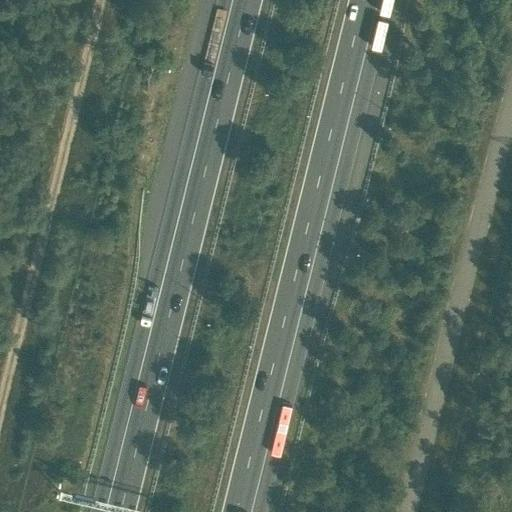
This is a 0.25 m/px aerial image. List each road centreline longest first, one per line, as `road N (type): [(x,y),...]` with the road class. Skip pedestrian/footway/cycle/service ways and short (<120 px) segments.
road 1 (motorway): [(246,0),(119,511)]
road 2 (motorway): [(236,511),(362,0)]
road 3 (unclassified): [(407,511),(511,100)]
